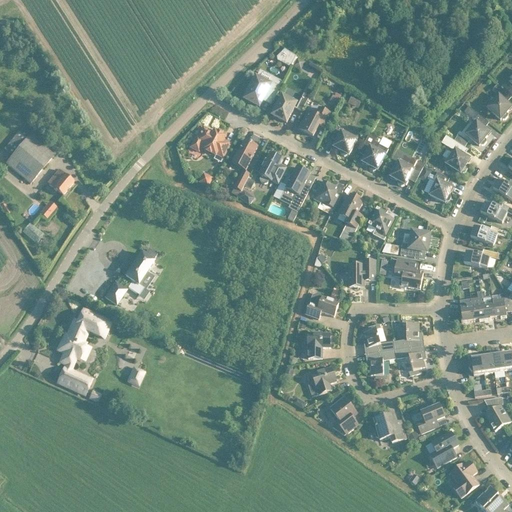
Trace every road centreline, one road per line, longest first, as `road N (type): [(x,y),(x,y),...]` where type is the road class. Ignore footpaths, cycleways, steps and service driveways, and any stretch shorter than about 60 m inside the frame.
road 1 (unclassified): [(0,358),(110,199),(303,0)]
road 2 (residential): [(454,227),(235,113)]
road 3 (residential): [(453,373),(380,392),(357,369),(363,309),(441,304)]
road 4 (residential): [(453,373),(511,480)]
